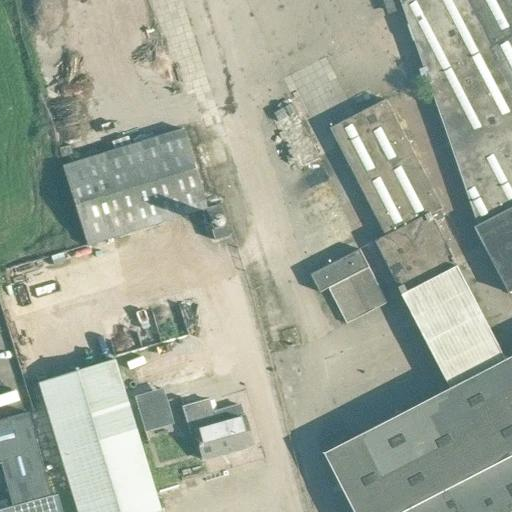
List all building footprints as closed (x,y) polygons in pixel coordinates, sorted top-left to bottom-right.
[(320,183),(343,172),(307,93),(284,104),(320,183)] [(96,124),(74,126),(75,136),(97,135),(96,124)] [(184,133),(65,170),(63,170),(88,249),(204,212),(214,241),(228,237),(218,206),(208,209),(206,203),(184,133)] [(504,208),(490,214),(511,262),(511,183),(489,194),(491,200),(499,197),(504,208)] [(321,293),(329,289),(347,324),(388,304),(361,250),(312,275),(321,293)] [(511,330),(478,260),(420,287),(464,378),(511,355),(511,330)] [(163,389),(127,400),(125,393),(149,386),(187,374),(206,369),(195,331),(188,333),(190,339),(118,359),(38,383),(76,511),(160,511),(137,434),(173,423),(163,389)] [(511,356),(511,365),(343,435),(374,511),(445,511),(442,503),(461,480),(461,473),(466,484),(511,465),(511,352),(509,353),(511,356)] [(208,400),(189,406),(184,407),(192,433),(195,432),(204,461),(252,447),(240,404),(211,412),(208,400)] [(25,414),(0,421),(0,452),(33,443),(25,414)] [(0,462),(0,506),(12,504),(0,462)] [(60,511),(56,495),(0,510),(0,511),(60,511)]
